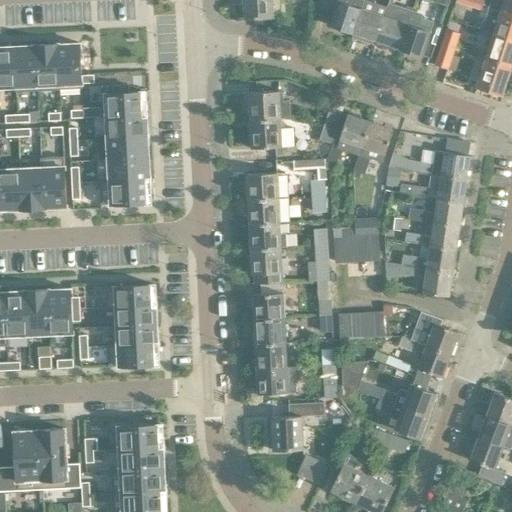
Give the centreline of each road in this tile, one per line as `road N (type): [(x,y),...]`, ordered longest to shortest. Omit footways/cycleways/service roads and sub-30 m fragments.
road 1 (residential): [(511,124),(308,58),(265,49),(198,51)]
road 2 (residential): [(223,386),(0,397)]
road 3 (residential): [(209,230),(0,241)]
road 4 (residential): [(209,230),(198,51)]
road 5 (residential): [(415,511),(474,348)]
road 6 (residential): [(223,386),(209,230)]
road 7 (residential): [(257,511),(229,458),(223,386)]
road 8 (residential): [(474,348),(511,232)]
